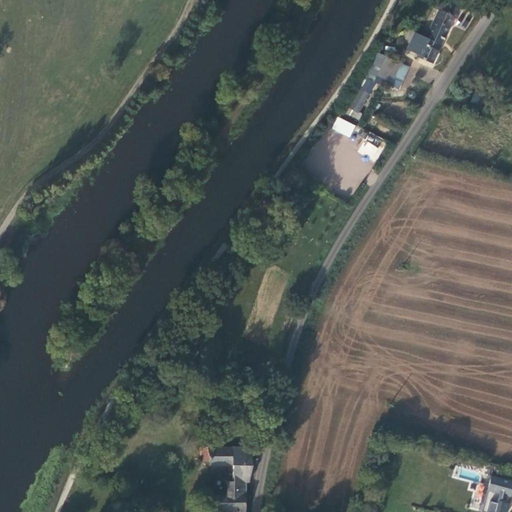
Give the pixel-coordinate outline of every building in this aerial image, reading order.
[(417,57),(432,63),(454,18),(456,19),(462,6),(449,0),(439,0),(435,8),(438,10),(425,37),(415,32),(407,50),(418,55),(417,57)] [(390,85),(399,89),(408,67),(385,57),(377,76),(391,81),(390,85)] [(355,86),(345,103),(359,112),(369,94),(355,86)] [(469,106),(480,110),(483,104),(488,106),(491,99),(482,93),(476,90),(469,106)] [(359,112),(345,103),(340,110),(359,120),(362,114),(359,112)] [(331,129),(350,137),(356,125),(337,116),(331,129)] [(376,159),(386,140),(379,137),(369,155),(376,159)] [(201,462),(209,461),(207,447),(200,447),(201,462)] [(207,447),(209,461),(209,465),(228,465),(228,493),(246,493),(246,482),(249,482),(251,466),(250,447),(207,447)] [(511,476),(494,473),(491,486),(511,490),(511,476)] [(246,493),(228,493),(228,495),(207,497),(208,511),(214,511),(225,511),(245,511),(247,493),(246,493)]
